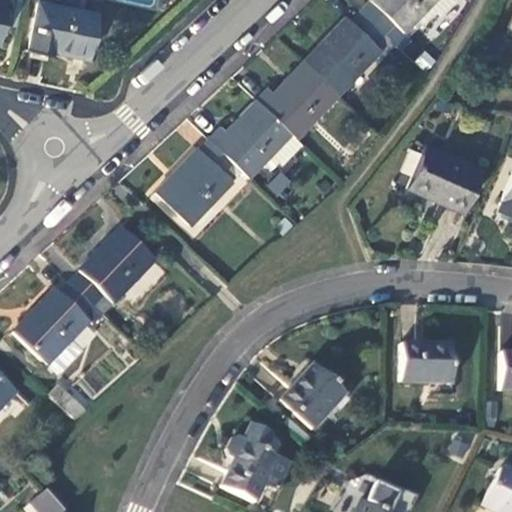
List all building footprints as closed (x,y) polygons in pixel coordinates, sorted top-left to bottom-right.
[(370,0),(371,1),(361,11),(385,35),(396,23),(404,32),(416,20),(421,25),(434,12),(439,18),(453,4),(449,0),(370,0)] [(96,16),(38,4),(28,52),(51,56),(52,51),(87,58),(96,16)] [(374,46),(385,35),(361,11),(349,23),(345,19),(305,60),(339,94),(360,73),(380,53),(374,46)] [(409,37),(404,32),(396,23),(385,35),(398,48),(409,37)] [(367,80),(398,48),(385,35),(374,46),(380,53),(360,73),(367,80)] [(297,138),(339,94),(305,60),(272,93),(267,88),(257,98),(297,138)] [(283,166),(304,145),(297,138),(257,98),(224,131),(220,128),(210,138),(242,170),(250,178),(265,162),(274,170),(281,163),(283,166)] [(190,223),(242,170),(210,138),(198,150),(196,149),(156,190),(190,223)] [(484,172),(427,147),(410,187),(467,212),(484,172)] [(278,197),(292,183),(281,172),(266,185),(278,197)] [(511,173),(497,209),(511,214),(511,173)] [(83,274),(72,285),(102,316),(155,262),(121,229),(81,271),(83,274)] [(48,364),(49,363),(60,373),(81,351),(71,341),(88,323),(92,326),(102,316),(72,285),(60,297),(55,292),(15,332),(48,364)] [(447,346),(397,344),(396,382),(446,383),(447,346)] [(354,379),(321,350),(279,397),(312,426),(354,379)] [(511,353),(496,353),(496,390),(511,390),(511,353)] [(0,410),(17,393),(0,375),(0,410)] [(64,391),(54,400),(72,419),(83,410),(64,391)] [(492,416),(493,401),(484,401),(484,416),(492,416)] [(295,422),(289,428),(301,438),(306,432),(295,422)] [(263,451),(271,435),(249,425),(242,440),(236,437),(230,440),(224,450),(226,457),(232,460),(219,487),(253,504),(262,484),(275,490),(288,464),(263,451)] [(511,511),(511,474),(497,468),(479,504),(495,511),(511,511)] [(358,500),(352,511),(407,511),(414,497),(381,482),(370,505),(358,500)] [(35,511),(61,511),(43,489),(27,502),(35,511)]
